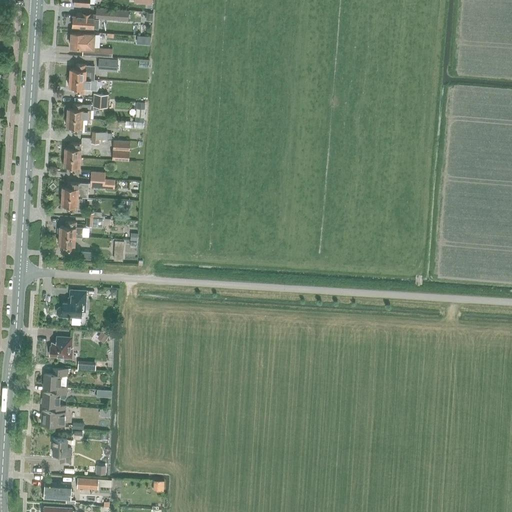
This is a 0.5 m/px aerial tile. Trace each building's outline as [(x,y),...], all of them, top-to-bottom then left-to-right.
[(97,15),(97,17),(99,18),(129,20),(129,17),(130,11),(102,9),(97,8),(97,10),(97,14),(97,15)] [(72,19),(71,26),(86,27),(93,28),(93,27),(99,27),(99,18),(97,17),(93,17),(94,14),(75,13),(75,16),(72,15),(72,19)] [(82,56),(104,57),(109,57),(110,49),(95,48),(96,33),(70,31),(70,32),(69,47),(74,47),(83,48),(82,56)] [(99,58),(99,70),(117,71),(118,60),(99,58)] [(69,69),(69,78),(85,79),(93,80),(94,66),(86,65),(75,64),(75,69),(72,69),(69,69)] [(69,78),(68,88),(71,88),(74,88),(74,93),(84,93),(85,87),(90,87),(90,89),(96,90),(97,80),(93,80),(85,79),(69,78)] [(67,109),(66,118),(87,119),(91,119),(92,105),(83,104),(73,104),(73,109),(67,109)] [(87,119),(66,118),(66,127),(71,127),(71,132),(82,133),(82,131),(86,131),(87,119)] [(112,160),(129,161),(130,141),(113,140),(112,160)] [(65,147),(64,157),(80,158),(81,148),(81,143),(70,143),(70,148),(65,147)] [(80,158),(64,157),(64,166),(69,166),(69,172),(79,172),(80,158)] [(105,179),(91,178),(90,187),(114,188),(115,180),(105,179)] [(62,187),(62,196),(82,197),(88,198),(89,184),(68,182),(68,187),(62,187)] [(82,197),(62,196),(61,205),(67,205),(66,211),(81,211),(82,197)] [(101,219),(86,218),(85,227),(102,228),(102,219),(101,219)] [(60,226),(59,236),(76,237),(81,238),(81,228),(76,227),(76,222),(66,222),(65,227),(60,226)] [(76,237),(59,236),(59,246),(64,246),(64,251),(75,251),(76,237)] [(116,241),(115,260),(123,261),(124,242),(116,241)] [(71,290),(71,291),(70,298),(69,298),(68,302),(63,302),(63,307),(60,306),(57,309),(57,313),(60,316),(81,317),(81,311),(85,311),(87,291),(72,290),(71,290)] [(102,332),(98,338),(104,342),(108,336),(102,332)] [(52,342),(52,344),(52,346),(51,346),(50,356),(58,356),(58,357),(72,358),(73,347),(72,347),(72,337),(57,336),(57,342),(52,342)] [(44,386),(52,387),(58,387),(58,386),(61,386),(62,375),(69,376),(69,369),(54,368),(53,374),(45,373),(44,386)] [(51,405),(51,406),(56,406),(57,404),(61,405),(61,399),(61,398),(65,398),(67,397),(67,387),(61,386),(58,386),(58,387),(52,387),(52,392),(43,392),(43,405),(51,405)] [(56,406),(51,406),(51,411),(42,410),(41,423),(65,425),(66,405),(61,405),(57,404),(56,406)] [(54,446),(54,455),(61,455),(61,463),(70,464),(71,449),(67,449),(67,439),(53,438),(53,446),(54,446)] [(97,468),(96,473),(106,474),(107,466),(100,465),(97,468)] [(77,488),(85,489),(99,489),(99,479),(78,478),(77,488)] [(154,480),(153,490),(163,490),(164,480),(154,480)] [(44,498),(71,500),(72,484),(45,482),(44,498)]
